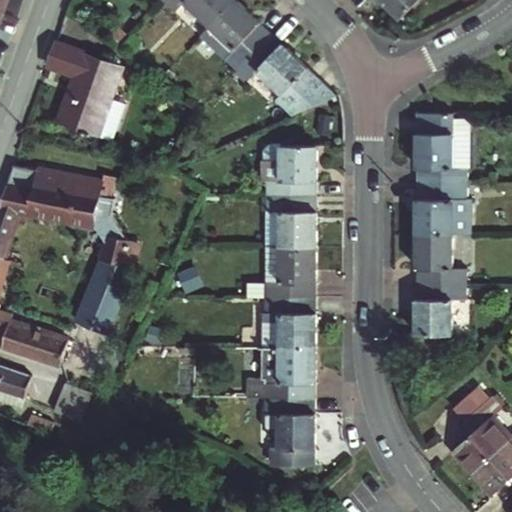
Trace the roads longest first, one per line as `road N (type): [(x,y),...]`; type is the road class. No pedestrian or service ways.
road 1 (residential): [(368,88),(372,376),(388,437),(441,511)]
road 2 (residential): [(511,12),(368,88)]
road 3 (tertiary): [(0,133),(49,0)]
